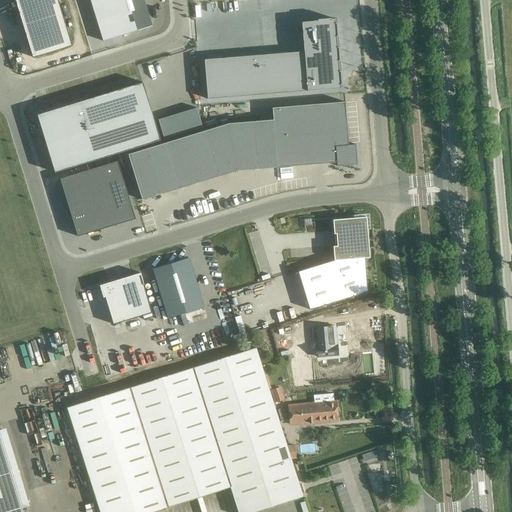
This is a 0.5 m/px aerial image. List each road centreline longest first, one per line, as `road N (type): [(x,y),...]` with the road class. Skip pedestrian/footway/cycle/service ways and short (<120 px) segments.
road 1 (unclassified): [(388,193),(293,201),(60,271)]
road 2 (unclassified): [(511,323),(486,0)]
road 3 (unclassified): [(416,511),(388,193)]
road 4 (tertiary): [(483,504),(457,200)]
road 5 (unclassified): [(6,93),(181,40),(178,0)]
road 6 (unclassified): [(388,193),(372,0)]
road 7 (unclassified): [(6,93),(60,271)]
road 8 (tertiary): [(455,176),(439,0)]
